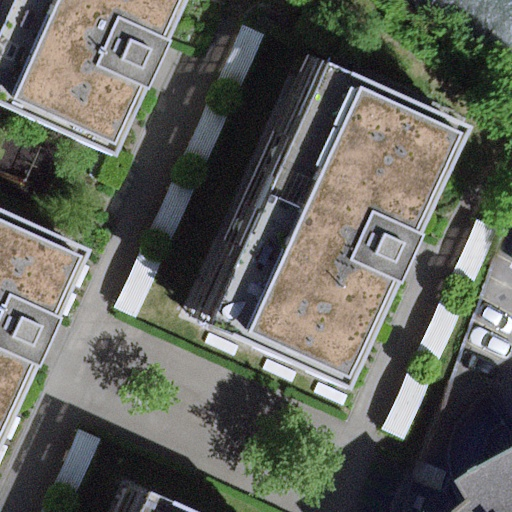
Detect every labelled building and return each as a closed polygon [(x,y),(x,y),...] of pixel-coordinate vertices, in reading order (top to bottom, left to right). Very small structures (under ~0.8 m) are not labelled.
[(139,33),(153,0),(0,0),(0,106),(88,146),(117,80),(111,77),(123,50),(132,30),(139,33)] [(233,22),(207,84),(230,94),(256,32),(233,22)] [(391,221),(438,115),(302,55),(185,318),(322,379),(370,271),(363,268),(375,243),(386,219),(391,221)] [(222,107),(200,97),(173,157),(195,167),(222,107)] [(189,179),(167,169),(140,230),(163,240),(189,179)] [(32,304),(63,237),(0,208),(0,384),(16,349),(7,345),(17,324),(27,302),(32,304)] [(490,229),(468,219),(441,281),(464,290),(490,229)] [(155,254),(133,245),(106,305),(128,314),(155,254)] [(457,303),(435,293),(407,354),(429,364),(457,303)] [(423,376),(402,367),(376,427),(396,436),(423,376)] [(91,437),(70,428),(43,488),(64,498),(91,437)] [(511,511),(511,466),(473,492),(486,511),(511,511)] [(185,511),(123,484),(110,511),(185,511)] [(56,511),(57,511),(37,502),(32,511),(56,511)]
